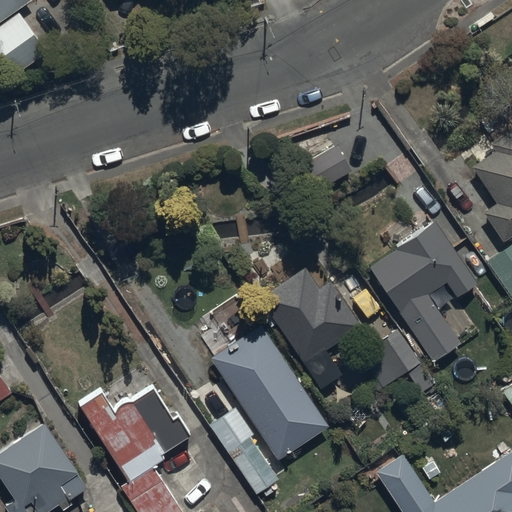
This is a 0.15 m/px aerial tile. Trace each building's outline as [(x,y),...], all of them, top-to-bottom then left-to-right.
[(24,0),(0,0),(0,51),(14,72),(47,48),(17,6),(24,0)] [(485,210),(504,237),(511,232),(511,126),(492,140),(497,148),(475,163),(500,200),(485,210)] [(337,140),(309,157),(306,158),(323,186),(354,168),(337,140)] [(370,268),(433,362),(461,343),(428,295),(446,282),(457,298),(478,285),(437,223),(370,268)] [(511,240),(488,256),(511,292),(511,240)] [(262,292),(272,307),(323,385),(344,371),(327,345),(362,323),(331,276),(321,283),(307,262),(262,292)] [(357,264),(342,275),(355,296),(371,285),(357,264)] [(329,422),(261,322),(211,356),(279,456),(329,422)] [(436,385),(398,329),(360,355),(383,388),(407,372),(422,394),(436,385)] [(0,397),(12,389),(0,370),(0,397)] [(103,386),(78,401),(126,477),(120,480),(140,511),(185,511),(153,462),(165,454),(162,449),(191,431),(178,411),(174,413),(153,382),(135,394),(134,394),(133,394),(132,394),(131,394),(130,394),(130,395),(129,395),(128,395),(127,396),(126,396),(125,397),(124,397),(123,398),(122,399),(121,399),(121,400),(120,400),(120,401),(119,401),(119,402),(118,403),(117,404),(117,405),(116,406),(116,407),(115,407),(103,386)] [(236,402),(209,421),(258,492),(280,477),(250,432),(254,429),(236,402)] [(45,418),(0,447),(0,470),(16,495),(5,503),(10,511),(44,511),(59,502),(63,508),(72,503),(68,497),(89,483),(45,418)] [(404,448),(376,466),(404,509),(399,511),(511,511),(511,445),(435,495),(404,448)]
